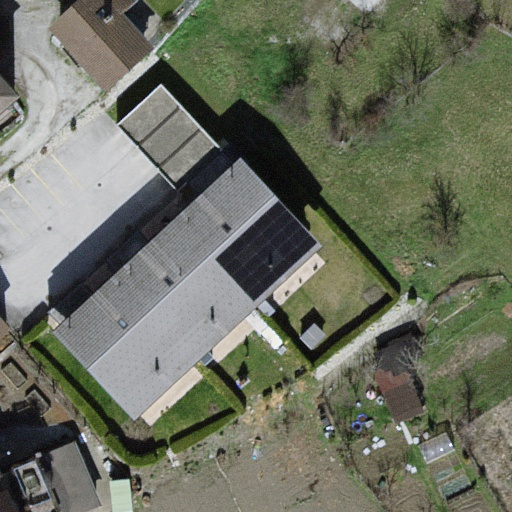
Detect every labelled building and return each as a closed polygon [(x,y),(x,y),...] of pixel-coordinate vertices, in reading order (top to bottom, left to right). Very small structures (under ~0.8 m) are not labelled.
[(132,0),(93,0),(54,37),(115,91),(155,55),(130,23),(142,8),(132,0)] [(0,66),(0,133),(35,103),(0,66)] [(252,169),(62,342),(149,428),(334,249),(252,169)] [(0,346),(16,331),(0,317),(0,346)] [(47,447),(67,507),(99,497),(79,436),(47,447)] [(25,511),(10,475),(0,479),(0,511),(25,511)]
